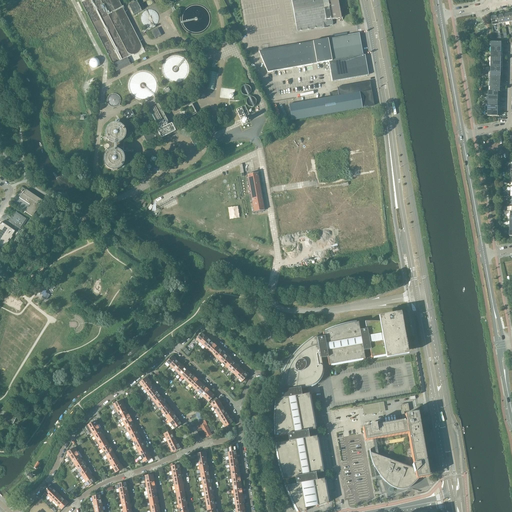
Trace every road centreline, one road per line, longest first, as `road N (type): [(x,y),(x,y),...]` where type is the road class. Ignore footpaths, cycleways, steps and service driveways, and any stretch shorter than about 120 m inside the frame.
road 1 (secondary): [(460,498),(426,295)]
road 2 (secondary): [(416,296),(451,498)]
road 3 (secondary): [(426,295),(392,110)]
road 4 (secondary): [(392,110),(416,296)]
road 5 (residential): [(416,296),(285,310),(270,300),(275,272)]
road 6 (residential): [(235,409),(253,374),(200,327),(173,349)]
road 7 (track): [(276,247),(167,210),(160,200)]
road 8 (secondary): [(484,254),(462,134)]
road 9 (secondary): [(462,134),(440,15)]
